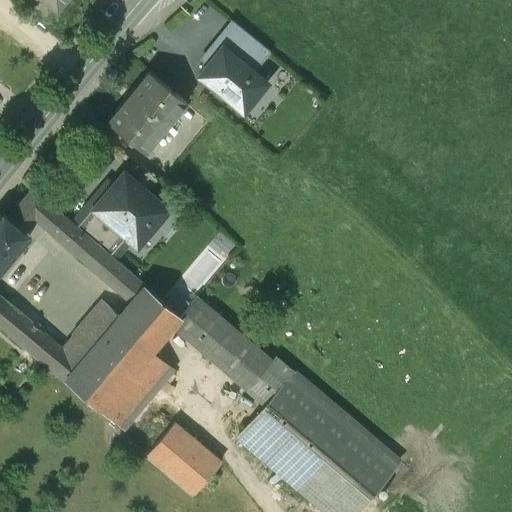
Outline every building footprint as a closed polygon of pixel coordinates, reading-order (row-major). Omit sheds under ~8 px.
[(63,0),(25,0),(46,17),(54,8),(56,9),(63,0)] [(230,20),(198,59),(207,66),(215,55),(208,49),(215,41),(254,72),(270,52),(230,20)] [(207,66),(198,76),(243,112),(267,83),(254,72),(215,41),(208,49),(215,55),(207,66)] [(186,102),(148,71),(107,122),(145,153),(186,102)] [(98,192),(87,206),(136,247),(155,225),(147,219),(160,203),(123,172),(102,196),(98,192)] [(35,219),(131,301),(144,285),(32,189),(18,206),(7,219),(24,232),(35,219)] [(7,219),(0,212),(0,271),(29,236),(24,232),(7,219)] [(131,301),(119,315),(64,380),(122,427),(171,369),(149,350),(170,326),(179,315),(144,285),(131,301)] [(271,358),(196,295),(179,315),(170,326),(263,405),(237,436),(326,511),(355,511),(399,461),(274,355),(271,358)] [(61,349),(0,297),(0,325),(64,380),(119,315),(101,299),(72,333),(73,335),(61,349)] [(220,462),(173,421),(146,453),(193,493),(220,462)]
